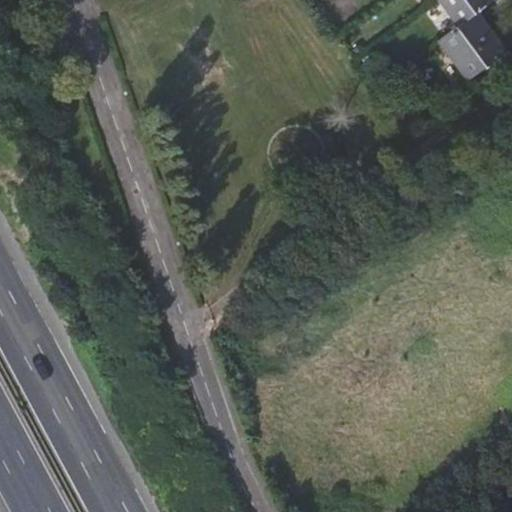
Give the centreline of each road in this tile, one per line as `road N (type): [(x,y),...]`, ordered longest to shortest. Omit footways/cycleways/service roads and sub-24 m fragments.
road 1 (unclassified): [(255,511),(78,0)]
road 2 (motorway): [(119,511),(0,291)]
